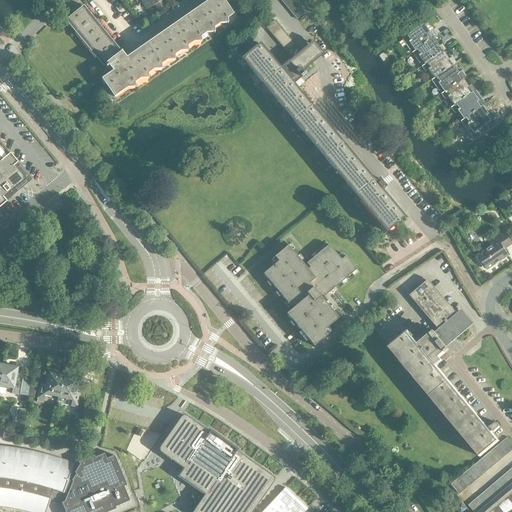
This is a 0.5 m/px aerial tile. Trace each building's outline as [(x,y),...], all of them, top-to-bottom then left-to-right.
[(118,54),(112,46),(84,11),(70,23),(105,66),(104,67),(108,74),(100,79),(113,98),(126,89),(133,88),(133,89),(135,88),(134,83),(139,80),(147,79),(147,80),(148,79),(147,74),(152,71),(160,70),(161,70),(160,66),(166,61),(173,60),(173,61),(175,61),(174,56),(179,52),(186,51),(187,52),(188,52),(187,47),(192,43),(200,42),(200,43),(201,43),(200,37),(205,34),(213,33),(214,34),(214,33),(214,28),(219,25),(226,24),(227,24),(228,24),(227,19),(233,15),(224,3),(228,0),(215,0),(128,61),(121,52),(118,54)] [(147,0),(142,3),(146,10),(154,6),(157,11),(166,6),(163,1),(162,0),(147,0)] [(296,0),(293,0),(286,6),(290,11),(299,3),(296,0)] [(294,15),(303,8),(299,3),(290,11),(294,15)] [(303,8),(294,15),(297,20),(304,15),(306,12),(303,8)] [(301,53),(274,21),(266,28),(292,60),(287,64),(279,70),(258,45),(241,59),(385,232),(403,217),(381,191),(385,186),(379,178),(373,181),(295,88),(306,78),(301,72),(311,64),(317,59),(322,55),(313,42),(308,46),(301,53)] [(411,54),(434,38),(437,36),(432,30),(429,32),(424,24),(423,25),(402,40),(411,54)] [(421,67),(443,52),(447,50),(442,43),(439,45),(434,38),(411,54),(421,67)] [(453,66),(456,64),(452,57),(449,59),(443,52),(421,67),(431,81),(453,66)] [(463,79),(466,77),(462,71),(459,73),(453,66),(431,81),(441,95),(463,79)] [(473,93),(476,91),(471,85),(468,87),(463,79),(441,95),(445,100),(448,98),(453,104),(449,107),(451,108),(473,93)] [(482,107),(485,105),(481,98),(478,100),(473,93),(451,108),(455,114),(458,112),(463,118),(459,120),(460,122),(482,107)] [(482,107),(460,122),(473,140),(488,130),(485,125),(495,118),(491,112),(488,114),(482,107)] [(13,194),(30,180),(16,163),(17,163),(9,153),(9,154),(0,143),(0,206),(6,202),(4,199),(11,194),(12,195),(14,194),(13,194)] [(505,250),(511,244),(511,243),(503,229),(487,240),(491,247),(478,256),(487,270),(509,256),(505,250)] [(278,261),(263,273),(290,306),(294,303),(296,305),(286,313),(313,346),(327,335),(323,330),(338,318),(319,295),(325,289),(328,293),(356,269),(345,256),(341,259),(328,244),(306,263),(309,267),(307,269),(287,245),(274,256),(278,261)] [(409,331),(398,340),(389,347),(480,456),(499,440),(498,440),(491,432),(493,430),(494,431),(500,426),(496,422),(491,427),(490,427),(491,428),(489,429),(436,365),(442,360),(440,357),(449,349),(447,346),(470,327),(458,313),(456,315),(428,282),(424,286),(413,295),(424,307),(441,328),(432,335),(431,334),(419,343),(417,340),(409,331)] [(3,363),(0,381),(0,387),(12,389),(11,394),(18,395),(20,383),(15,382),(17,367),(10,366),(10,364),(3,363)] [(36,402),(42,403),(44,395),(50,397),(51,394),(59,396),(64,375),(55,373),(55,374),(49,373),(45,388),(40,386),(36,402)] [(64,375),(59,396),(66,398),(65,400),(72,402),(71,406),(77,407),(79,396),(74,395),(78,380),(72,378),(72,377),(64,375)] [(80,409),(78,420),(86,422),(88,411),(80,409)] [(269,474),(236,451),(237,449),(210,430),(209,432),(193,421),(187,416),(185,416),(184,415),(183,415),(182,416),(181,416),(180,417),(179,419),(171,431),(166,437),(160,446),(159,447),(159,448),(159,449),(159,450),(159,451),(159,452),(160,452),(161,453),(162,454),(183,469),(178,476),(204,494),(191,511),(251,511),(272,484),(273,482),(273,481),(273,480),(273,479),(273,478),(273,477),(272,476),(269,474)] [(86,422),(78,420),(74,437),(82,439),(86,422)] [(503,441),(511,451),(511,450),(511,442),(507,437),(503,441)] [(507,454),(511,451),(503,441),(498,444),(507,454)] [(502,458),(507,454),(498,444),(494,448),(502,458)] [(74,463),(73,464),(56,458),(38,453),(20,450),(0,446),(0,506),(6,507),(18,509),(30,511),(46,511),(50,499),(61,503),(64,511),(107,511),(116,509),(115,507),(129,501),(123,486),(126,485),(114,455),(106,458),(103,453),(94,457),(93,455),(78,462),(74,463)] [(498,462),(502,458),(494,448),(490,452),(498,462)] [(494,465),(498,462),(490,452),(485,455),(494,465)] [(489,469),(494,465),(485,455),(481,459),(489,469)] [(485,473),(489,469),(481,459),(477,463),(485,473)] [(481,476),(485,473),(477,463),(472,466),(481,476)] [(476,480),(481,476),(472,466),(468,470),(476,480)] [(472,483),(476,480),(468,470),(464,473),(472,483)] [(510,486),(511,484),(511,478),(507,472),(502,476),(510,486)] [(468,487),(472,483),(464,473),(459,477),(468,487)] [(506,489),(510,486),(502,476),(498,480),(506,489)] [(463,491),(468,487),(459,477),(455,481),(463,491)] [(502,493),(506,489),(498,480),(494,483),(502,493)] [(459,494),(463,491),(455,481),(451,484),(459,494)] [(498,497),(502,493),(494,483),(490,487),(498,497)] [(511,511),(511,484),(510,486),(506,489),(502,493),(498,497),(494,500),(489,504),(485,508),(480,511),(479,511),(511,511)] [(285,487),(261,511),(303,511),(307,508),(285,487)] [(494,500),(498,497),(490,487),(485,491),(494,500)] [(489,504),(494,500),(485,491),(481,494),(489,504)] [(191,511),(202,498),(196,494),(186,509),(189,511),(191,511)] [(485,508),(489,504),(481,494),(477,498),(485,508)] [(480,511),(485,508),(477,498),(472,502),(480,511)] [(455,507),(459,511),(461,511),(467,508),(461,502),(455,507)] [(479,511),(480,511),(472,502),(468,505),(474,511),(479,511)]
